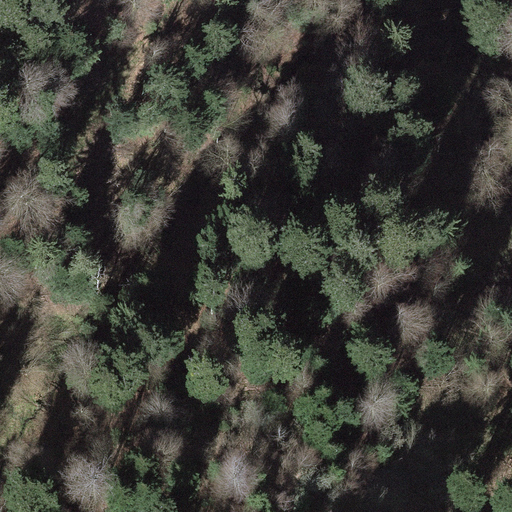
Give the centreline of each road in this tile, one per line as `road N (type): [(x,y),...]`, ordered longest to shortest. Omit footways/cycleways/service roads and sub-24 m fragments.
road 1 (track): [(176,0),(39,214),(10,293),(4,441)]
road 2 (track): [(490,511),(375,331),(308,256),(283,250),(194,315)]
